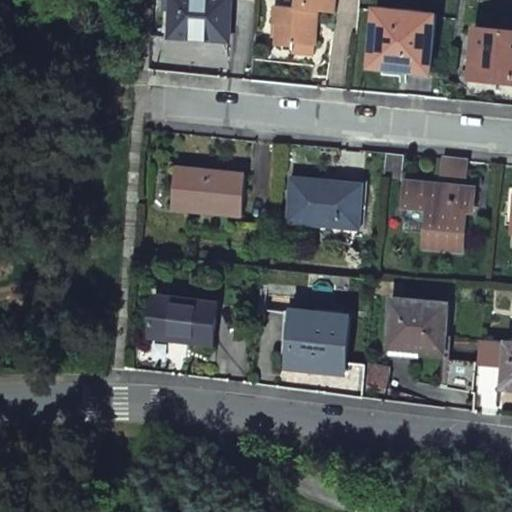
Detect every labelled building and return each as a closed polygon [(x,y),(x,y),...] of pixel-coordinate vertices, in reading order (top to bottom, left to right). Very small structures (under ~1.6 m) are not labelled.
[(232,0),(173,0),(171,38),(190,39),(191,34),(209,35),(209,40),(219,41),(230,42),(232,0)] [(279,27),(278,48),(295,49),(294,54),(305,55),(316,56),(318,29),(316,29),(316,14),(338,15),(338,0),(297,0),(297,9),(276,8),(275,27),(279,27)] [(438,17),(391,11),(384,69),(408,71),(431,74),(438,17)] [(511,33),(477,31),(473,79),(504,82),(511,82),(511,33)] [(405,157),(387,155),(385,182),(402,183),(405,157)] [(467,163),(445,160),(442,187),(465,189),(467,163)] [(212,172),(177,169),(174,195),(189,197),(188,210),(244,216),(247,176),(212,172)] [(329,183),(295,180),(291,223),(359,229),(363,186),(329,183)] [(424,185),(406,184),(404,208),(427,211),(427,223),(424,250),(463,253),(467,207),(474,208),(476,190),(465,189),(442,187),(424,185)] [(404,208),(402,233),(421,234),(422,222),(427,223),(427,211),(404,208)] [(220,305),(157,297),(152,337),(183,341),(215,345),(220,305)] [(449,306),(393,301),(389,342),(421,346),(420,352),(432,353),(444,354),(449,306)] [(352,317),(297,312),(292,359),(329,362),(328,371),(337,372),(346,373),(352,317)]
